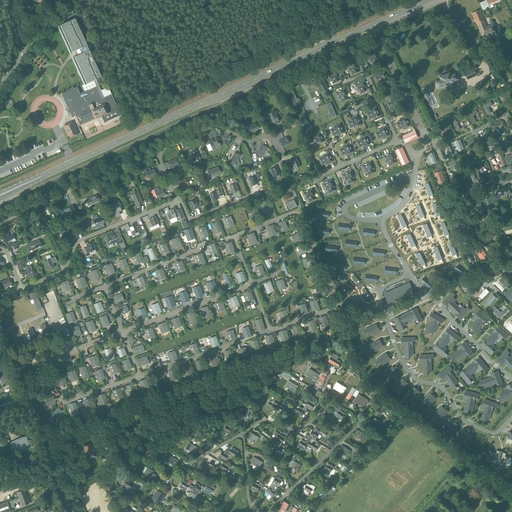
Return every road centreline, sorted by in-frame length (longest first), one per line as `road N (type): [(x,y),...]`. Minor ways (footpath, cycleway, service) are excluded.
road 1 (secondary): [(14,189),(429,0)]
road 2 (unclassified): [(71,511),(0,329)]
